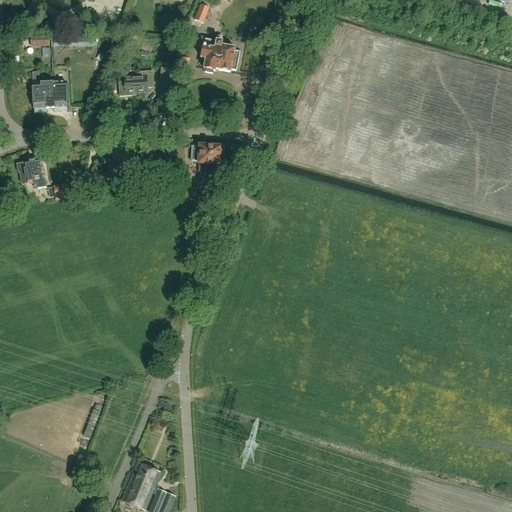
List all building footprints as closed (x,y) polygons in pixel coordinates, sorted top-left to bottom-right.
[(203,24),(209,9),(200,5),(194,21),(203,24)] [(30,36),(31,48),(49,47),(49,35),(30,36)] [(96,45),(96,35),(55,37),(55,47),(96,45)] [(218,36),(217,42),(216,42),(205,40),(200,39),(198,47),(203,48),(201,59),(205,60),(203,70),(205,70),(204,73),(212,74),(213,72),(215,72),(215,70),(230,73),(231,70),(236,71),(240,52),(235,51),(235,49),(221,46),(222,43),(222,36),(218,36)] [(186,71),(188,59),(182,58),(180,70),(186,71)] [(169,70),(161,69),(159,85),(165,85),(169,70)] [(152,71),(139,72),(139,77),(124,78),(125,84),(119,84),(119,97),(134,96),(134,93),(147,92),(147,88),(153,88),(152,71)] [(39,73),(32,73),(33,109),(34,109),(34,114),(46,114),(46,109),(45,92),(53,91),(53,84),(39,84),(39,73)] [(53,84),(53,91),(45,92),(46,109),(54,109),(55,113),(67,113),(66,83),(56,84),(53,84)] [(200,148),(192,148),(191,163),(199,163),(199,164),(200,164),(199,174),(223,175),(223,165),(220,165),(221,148),(200,147),(200,148)] [(44,182),(41,160),(22,163),(22,164),(17,165),(18,173),(24,172),(26,185),(34,184),(34,187),(36,187),(37,190),(46,188),(45,182),(44,182)] [(126,182),(125,165),(110,167),(111,184),(126,182)] [(55,202),(69,200),(69,198),(75,197),(73,185),(67,186),(67,184),(53,187),(53,189),(48,190),(49,199),(55,198),(55,202)] [(91,410),(82,436),(91,439),(100,413),(91,410)] [(152,494),(153,494),(155,495),(147,511),(169,511),(176,497),(158,490),(159,488),(155,486),(161,473),(138,464),(122,502),(145,511),(152,494)]
